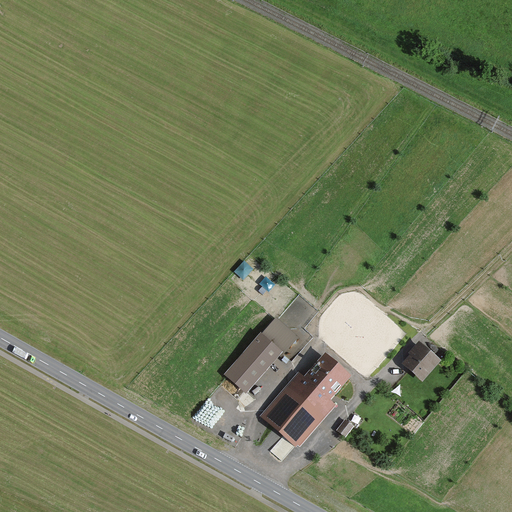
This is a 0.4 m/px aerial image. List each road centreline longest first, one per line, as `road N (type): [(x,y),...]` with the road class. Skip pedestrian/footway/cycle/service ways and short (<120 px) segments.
road 1 (primary): [(0,337),(308,511)]
road 2 (track): [(511,250),(268,489)]
